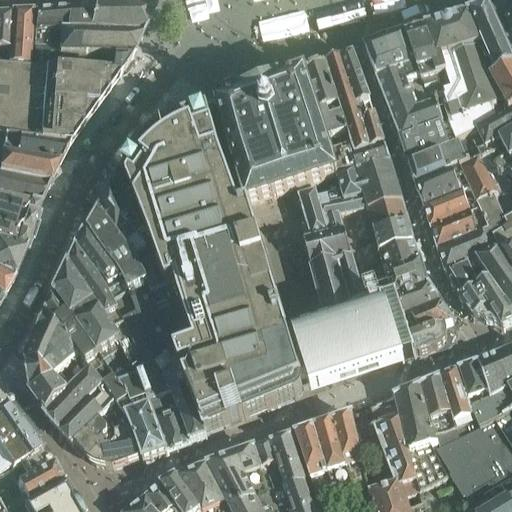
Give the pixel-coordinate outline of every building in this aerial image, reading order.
[(167,0),(174,7),(181,24),(181,43),(175,63),(161,76),(161,81),(162,102),(164,108),(170,130),(178,126),(199,118),(206,116),(200,95),(205,82),(206,79),(208,76),(216,47),(216,46),(215,22),(214,19),(211,3),(209,0),(167,0)] [(35,34),(34,50),(58,52),(58,57),(131,62),(141,40),(154,11),(154,10),(153,9),(93,13),(90,37),(60,35),(35,34)] [(93,13),(78,14),(63,15),(60,35),(90,37),(93,13)] [(469,21),(479,52),(483,51),(502,42),(489,13),(469,21)] [(37,17),(35,34),(60,35),(63,15),(37,17)] [(7,56),(6,72),(31,74),(34,50),(35,34),(37,17),(11,19),(7,56)] [(0,19),(0,55),(7,56),(11,19),(0,19)] [(444,71),(445,75),(449,84),(453,95),(445,98),(448,104),(446,104),(450,118),(452,124),(449,125),(457,143),(471,138),(478,135),(511,115),(504,100),(503,100),(494,81),(492,82),(483,51),(479,52),(469,21),(426,35),(440,72),(444,71)] [(418,75),(422,88),(430,109),(439,106),(446,104),(448,104),(445,98),(453,95),(449,84),(445,75),(444,71),(440,72),(426,35),(405,41),(418,75)] [(377,83),(378,86),(418,75),(405,41),(366,55),(377,83)] [(511,71),(511,63),(502,42),(483,51),(492,82),(494,81),(511,71)] [(34,50),(31,74),(110,80),(119,80),(131,62),(58,57),(58,52),(34,50)] [(343,64),(360,109),(370,106),(353,60),(343,64)] [(325,70),(341,116),(360,109),(343,64),(325,70)] [(303,78),(331,160),(353,153),(348,138),(341,116),(325,70),(303,78)] [(6,72),(0,71),(0,142),(5,144),(17,146),(37,149),(67,155),(68,152),(78,139),(83,132),(119,80),(110,80),(31,74),(6,72)] [(511,71),(494,81),(503,100),(504,100),(511,115),(511,114),(511,71)] [(439,106),(430,109),(422,88),(418,75),(378,86),(401,144),(442,128),(440,123),(442,122),(439,112),(440,111),(439,106)] [(367,315),(365,308),(341,220),(368,212),(370,211),(360,175),(358,171),(342,176),(340,170),(335,172),(331,160),(303,78),(281,87),(280,84),(242,98),(243,100),(218,109),(218,111),(248,207),(298,191),(301,198),(300,199),(311,241),(304,244),(327,326),(367,315)] [(364,126),(375,122),(370,106),(360,109),(341,116),(348,138),(366,131),(364,126)] [(250,211),(248,207),(218,111),(208,115),(221,159),(240,214),(250,211)] [(478,135),(471,138),(483,163),(490,159),(498,155),(494,148),(498,145),(511,136),(511,114),(511,115),(479,135),(478,135)] [(134,161),(123,178),(124,178),(150,242),(153,248),(158,261),(169,293),(178,289),(182,307),(197,352),(176,360),(188,391),(206,438),(296,401),(298,400),(299,399),(300,398),(301,397),(301,396),(302,394),(302,393),(303,391),(303,389),(302,387),(301,383),(307,381),(309,381),(302,361),(295,337),(293,337),(294,338),(288,340),(250,211),(240,214),(221,159),(208,115),(190,122),(178,126),(170,130),(166,132),(153,142),(143,151),(134,161)] [(384,150),(375,122),(364,126),(366,131),(348,138),(353,153),(355,160),(384,150)] [(449,125),(442,128),(401,144),(408,167),(459,147),(457,143),(449,125)] [(511,161),(511,136),(498,145),(494,148),(498,155),(490,159),(495,168),(503,181),(509,177),(511,175),(511,166),(510,163),(511,161)] [(408,167),(412,178),(415,188),(452,173),(451,172),(460,169),(461,171),(480,163),(481,164),(483,163),(471,138),(457,143),(459,147),(408,167)] [(0,181),(49,190),(56,177),(67,155),(37,149),(17,146),(5,144),(0,142),(0,181)] [(390,166),(384,150),(355,160),(353,153),(331,160),(335,172),(340,170),(342,176),(358,171),(360,175),(390,166)] [(480,208),(496,201),(500,199),(511,191),(511,182),(509,177),(503,181),(495,168),(490,159),(483,163),(481,164),(480,163),(461,171),(460,169),(451,172),(452,173),(415,188),(425,210),(463,195),(471,192),(478,209),(480,208)] [(153,248),(150,242),(124,178),(115,192),(114,191),(114,192),(120,207),(119,208),(140,245),(148,257),(151,264),(158,261),(153,248)] [(0,204),(39,211),(49,190),(0,181),(0,204)] [(147,289),(151,300),(154,306),(168,341),(175,360),(176,360),(197,352),(182,307),(178,289),(169,293),(158,261),(151,264),(148,257),(140,245),(119,208),(120,207),(114,192),(101,214),(135,264),(140,270),(148,289),(147,289)] [(431,232),(432,232),(482,214),(480,208),(478,209),(471,192),(463,195),(425,210),(431,232)] [(400,198),(370,211),(368,212),(374,235),(408,224),(402,203),(400,198)] [(506,225),(506,224),(496,201),(480,208),(482,214),(489,234),(439,255),(447,278),(469,270),(478,267),(501,258),(493,240),(509,231),(506,225)] [(0,248),(25,254),(31,233),(39,211),(0,204),(0,248)] [(511,273),(511,211),(508,214),(511,221),(506,224),(506,225),(509,231),(493,240),(501,258),(511,273)] [(111,268),(113,271),(114,271),(118,276),(125,289),(128,294),(130,298),(147,289),(148,289),(140,270),(135,264),(101,214),(101,213),(88,235),(99,250),(99,251),(111,268)] [(432,232),(439,255),(489,234),(482,214),(432,232)] [(408,224),(374,235),(380,255),(414,245),(408,224)] [(108,297),(111,303),(128,294),(125,289),(118,276),(114,271),(113,271),(111,268),(99,251),(99,250),(88,235),(79,253),(78,254),(79,255),(106,293),(108,297)] [(414,245),(380,255),(387,276),(421,266),(414,245)] [(0,278),(13,284),(25,254),(0,248),(0,278)] [(105,324),(112,335),(119,346),(117,348),(124,362),(131,372),(139,368),(144,365),(135,352),(122,326),(118,318),(108,297),(106,293),(79,255),(71,272),(105,324)] [(469,270),(483,291),(491,286),(511,315),(511,273),(501,258),(478,267),(469,270)] [(387,276),(393,299),(427,288),(421,266),(387,276)] [(460,301),(483,291),(469,270),(447,278),(460,301)] [(105,324),(71,272),(57,300),(98,361),(117,348),(119,346),(112,335),(105,324)] [(0,278),(0,298),(3,301),(13,284),(0,278)] [(475,321),(504,333),(511,329),(511,315),(491,286),(483,291),(460,301),(475,321)] [(439,307),(427,288),(393,299),(402,322),(439,307)] [(168,341),(154,306),(151,300),(147,289),(130,298),(136,317),(137,319),(150,348),(168,341)] [(312,395),(384,371),(404,365),(404,363),(414,360),(414,361),(415,361),(416,360),(411,346),(402,322),(393,299),(365,308),(367,315),(327,326),(313,332),(312,329),(310,330),(311,332),(295,337),(302,361),(309,381),(307,381),(312,395)] [(103,389),(106,387),(112,382),(113,382),(98,361),(57,300),(46,320),(47,321),(90,374),(103,390),(103,389)] [(402,322),(411,346),(454,329),(439,307),(402,322)] [(175,360),(168,341),(150,348),(137,319),(122,326),(135,352),(144,365),(139,368),(143,378),(138,381),(146,402),(149,409),(156,425),(167,456),(169,456),(168,456),(190,447),(171,397),(188,391),(176,360),(175,360)] [(37,341),(35,345),(36,345),(52,361),(45,372),(68,396),(90,374),(47,321),(46,320),(40,326),(36,333),(37,341)] [(454,329),(411,346),(416,360),(447,350),(453,347),(456,340),(456,333),(454,329)] [(31,394),(31,395),(31,397),(32,399),(33,398),(46,416),(68,396),(45,372),(52,361),(36,345),(28,366),(27,366),(26,368),(27,370),(28,370),(31,394)] [(511,353),(496,360),(508,393),(511,391),(511,353)] [(496,360),(478,368),(491,403),(493,402),(508,393),(496,360)] [(477,432),(497,421),(488,405),(491,403),(478,368),(459,375),(477,432)] [(59,434),(62,431),(75,417),(103,390),(90,374),(72,393),(68,396),(46,416),(45,417),(46,418),(45,418),(59,434)] [(459,375),(439,383),(455,443),(477,432),(459,375)] [(135,440),(141,462),(142,461),(143,464),(144,464),(167,456),(156,425),(149,409),(146,402),(138,381),(118,390),(128,404),(119,412),(126,420),(129,428),(134,439),(135,440)] [(112,382),(106,387),(103,389),(103,390),(75,417),(62,431),(59,434),(73,449),(99,423),(109,415),(108,414),(115,408),(119,412),(128,404),(118,390),(113,382),(112,382)] [(445,447),(455,443),(439,383),(420,391),(438,446),(439,449),(445,447)] [(207,441),(206,438),(188,391),(171,397),(190,447),(207,441)] [(434,448),(438,446),(420,391),(394,402),(416,484),(419,494),(449,480),(432,448),(434,448)] [(491,403),(488,405),(497,421),(511,413),(511,391),(508,393),(494,402),(491,403)] [(378,409),(371,412),(401,484),(402,488),(416,484),(394,402),(377,409),(378,409)] [(135,440),(134,439),(129,428),(126,420),(119,412),(115,408),(108,414),(109,415),(99,423),(108,431),(108,434),(115,434),(115,443),(100,457),(97,454),(88,462),(90,464),(92,465),(94,467),(96,468),(99,469),(113,472),(141,462),(135,440)] [(0,433),(8,447),(9,446),(27,434),(10,413),(3,413),(0,414),(0,433)] [(511,413),(497,421),(477,432),(455,443),(445,447),(439,449),(438,446),(434,448),(446,467),(444,468),(456,487),(511,451),(511,413)] [(352,419),(333,425),(348,479),(347,479),(352,495),(369,489),(352,419)] [(85,458),(88,462),(97,454),(100,457),(115,443),(115,434),(108,434),(108,431),(99,423),(73,449),(82,459),(83,458),(84,459),(85,458)] [(347,479),(348,479),(333,425),(314,432),(331,485),(335,500),(352,495),(347,479)] [(335,500),(331,485),(314,432),(295,438),(318,506),(335,500)] [(0,467),(13,491),(22,486),(28,483),(22,472),(8,447),(0,433),(0,467)] [(8,447),(22,472),(24,469),(45,456),(27,434),(9,446),(8,447)] [(233,459),(244,478),(259,473),(260,473),(262,472),(278,467),(297,461),(291,440),(272,446),(252,452),(233,459)] [(473,511),(489,511),(511,498),(511,451),(456,487),(464,499),(466,499),(473,511)] [(45,456),(24,469),(22,472),(28,483),(52,470),(45,456)] [(261,511),(260,508),(244,478),(233,459),(207,468),(200,472),(200,471),(190,475),(176,482),(196,511),(261,511)] [(313,511),(308,494),(308,493),(297,461),(278,467),(262,472),(268,488),(275,486),(282,506),(288,503),(290,511),(313,511)] [(0,499),(14,491),(13,491),(0,467),(0,499)] [(0,511),(24,511),(62,492),(52,470),(28,483),(22,486),(13,491),(14,491),(0,499),(0,511)] [(196,511),(176,482),(162,490),(161,491),(176,511),(196,511)] [(401,484),(370,494),(369,494),(374,511),(410,511),(406,498),(402,488),(401,484)] [(416,484),(402,488),(406,498),(418,493),(419,494),(416,484)] [(176,511),(161,491),(146,502),(134,511),(176,511)] [(24,511),(73,511),(62,492),(53,497),(24,511)] [(511,511),(511,498),(489,511),(511,511)]
